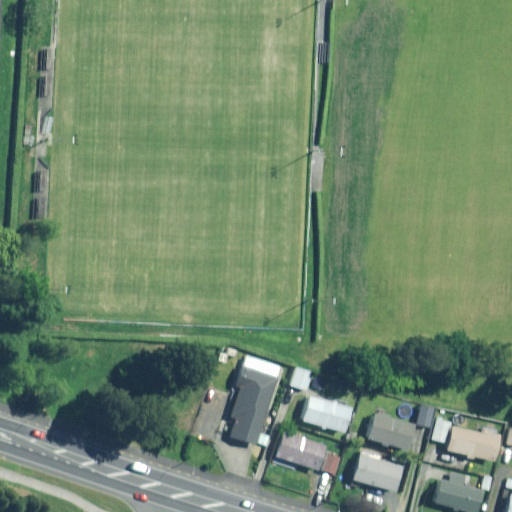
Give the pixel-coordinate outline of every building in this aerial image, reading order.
[(272,379),(237,368),(231,386),(235,388),(225,418),(230,419),(224,438),(250,447),(272,379)] [(308,373),(292,368),(285,387),(301,392),(308,373)] [(346,409),(302,398),(296,422),(340,433),(346,409)] [(430,408),(416,405),(411,426),(425,429),(430,408)] [(409,424),(367,414),(360,441),(402,452),(409,424)] [(487,464),(494,435),(477,431),(476,434),(447,427),(448,424),(433,420),(428,440),(442,443),(439,452),(487,464)] [(319,447),(279,434),(271,459),(311,472),(319,447)] [(335,460),(323,455),(316,471),(329,476),(335,460)] [(396,468),(352,456),(345,481),(389,493),(396,468)] [(462,489),(464,478),(445,474),(444,476),(435,474),(427,504),(458,511),(471,511),(477,492),(462,489)] [(511,511),(511,497),(503,495),(498,511),(511,511)]
